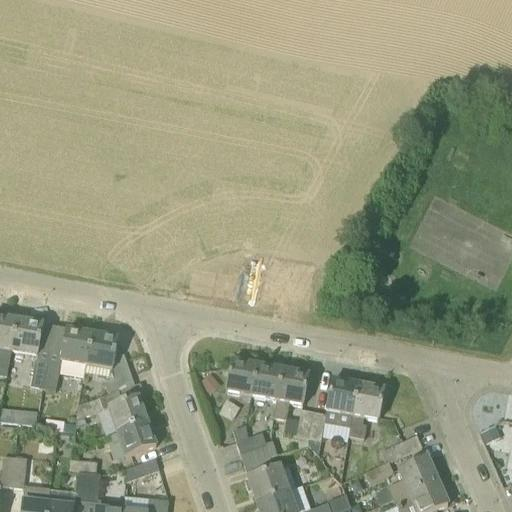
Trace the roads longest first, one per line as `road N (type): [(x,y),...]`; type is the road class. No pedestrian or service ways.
road 1 (residential): [(430,363),(149,307)]
road 2 (residential): [(219,511),(149,307)]
road 3 (residential): [(493,511),(430,363)]
road 4 (residential): [(149,307),(0,278)]
